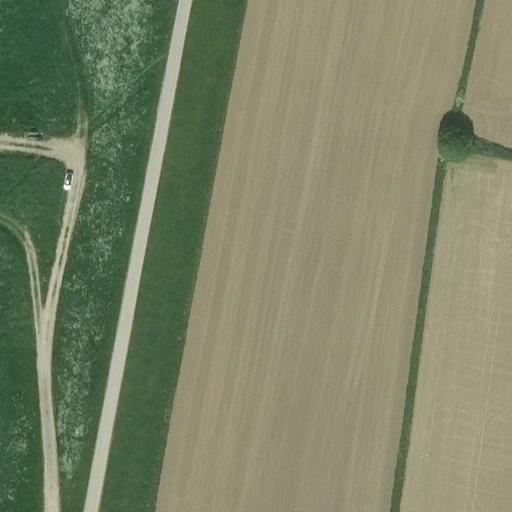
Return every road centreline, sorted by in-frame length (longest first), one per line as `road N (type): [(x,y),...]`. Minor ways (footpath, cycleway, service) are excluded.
road 1 (track): [(0,142),(74,159),(42,360),(53,511)]
road 2 (track): [(42,360),(26,227),(0,199)]
